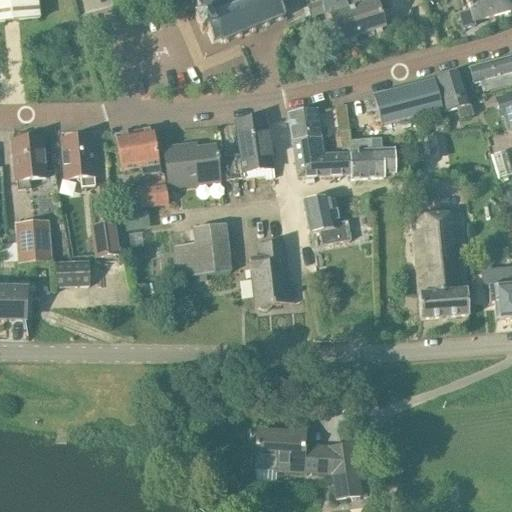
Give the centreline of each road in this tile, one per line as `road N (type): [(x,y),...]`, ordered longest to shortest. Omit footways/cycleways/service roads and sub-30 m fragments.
road 1 (tertiary): [(0,352),(286,357),(511,346)]
road 2 (residential): [(271,101),(511,38)]
road 3 (residential): [(300,270),(271,101)]
road 4 (residential): [(125,116),(271,101)]
road 5 (residential): [(0,115),(125,116)]
road 6 (residential): [(125,116),(93,0)]
